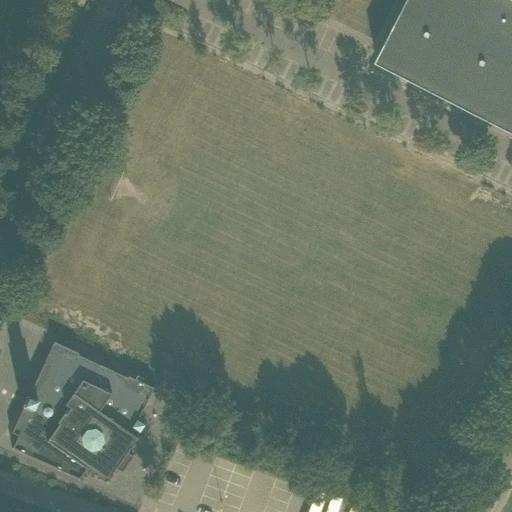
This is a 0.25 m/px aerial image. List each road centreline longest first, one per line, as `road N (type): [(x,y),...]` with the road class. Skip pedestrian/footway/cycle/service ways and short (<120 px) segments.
road 1 (residential): [(511,148),(189,0)]
road 2 (tertiary): [(0,237),(108,0)]
